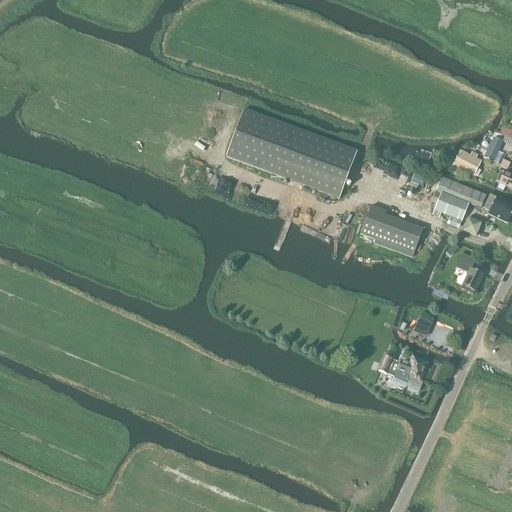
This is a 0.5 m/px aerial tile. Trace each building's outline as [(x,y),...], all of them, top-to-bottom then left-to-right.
[(243,110),(225,159),(339,201),(356,152),(243,110)] [(511,132),(506,129),(503,136),(511,139),(511,132)] [(494,139),(484,158),(493,163),(503,143),(494,139)] [(414,156),(429,162),(432,154),(417,149),(414,156)] [(475,160),(477,156),(472,153),(469,157),(460,153),(454,166),(474,176),(481,163),(475,160)] [(501,162),(499,167),(506,171),(508,165),(501,162)] [(511,177),(500,172),(495,182),(499,184),(496,189),(503,192),(505,187),(511,189),(511,177)] [(413,175),(411,181),(421,185),(424,180),(413,175)] [(440,193),(433,212),(449,218),(447,223),(452,225),(458,228),(460,222),(461,223),(468,205),(476,209),(476,207),(480,209),(486,196),(446,180),(441,178),(436,191),(440,193)] [(490,195),(483,209),(489,212),(488,215),(507,224),(510,220),(511,214),(511,208),(496,201),(497,199),(495,198),(490,195)] [(417,245),(423,230),(385,216),(386,212),(371,207),(360,235),(375,241),(374,244),(412,259),(415,251),(417,245)] [(479,235),(482,221),(467,218),(464,232),(479,235)] [(468,274),(462,286),(463,286),(461,290),(472,295),(474,291),(475,292),(483,276),(470,270),(475,261),(462,255),(456,268),(468,274)] [(413,332),(426,338),(433,323),(420,318),(413,332)] [(401,363),(399,366),(392,363),(393,360),(385,356),(378,372),(387,375),(388,372),(395,375),(394,378),(406,384),(409,376),(420,381),(427,363),(412,357),(408,366),(401,363)]
